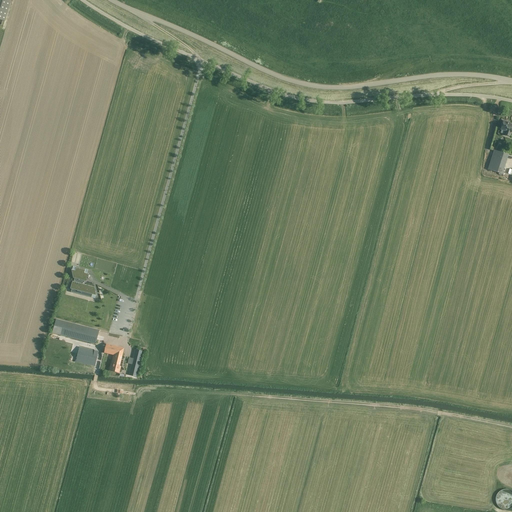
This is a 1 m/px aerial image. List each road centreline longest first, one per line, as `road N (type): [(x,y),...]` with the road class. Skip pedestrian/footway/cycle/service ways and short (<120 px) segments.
road 1 (tertiary): [(511,83),(466,76),(302,82),(157,19)]
road 2 (unclassified): [(511,99),(308,105),(199,62)]
road 3 (unclassified): [(132,311),(199,62)]
road 4 (unclassified): [(199,62),(79,0)]
